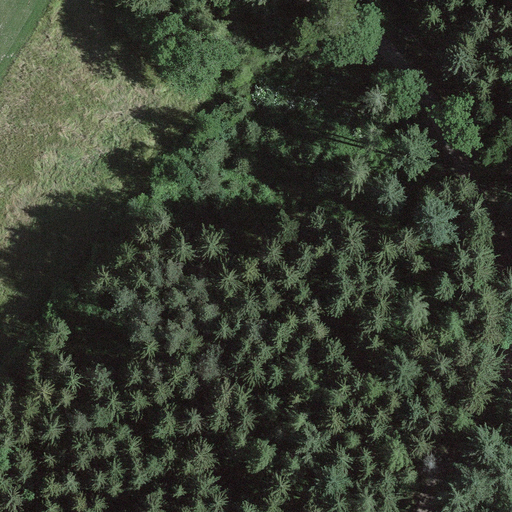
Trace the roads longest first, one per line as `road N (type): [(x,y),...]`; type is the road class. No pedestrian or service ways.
road 1 (track): [(511,255),(499,245),(436,109),(370,28),(330,0)]
road 2 (track): [(511,360),(419,511)]
road 3 (track): [(499,245),(497,377)]
